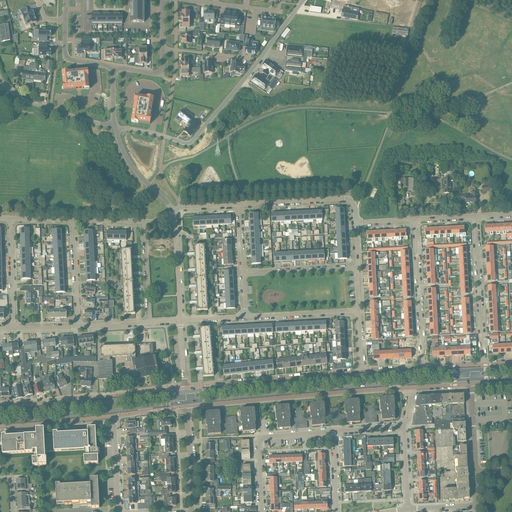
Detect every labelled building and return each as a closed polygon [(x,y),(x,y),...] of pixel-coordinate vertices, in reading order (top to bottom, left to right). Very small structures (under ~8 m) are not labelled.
[(132,0),(131,0),(131,4),(132,4),(132,7),(131,7),(131,11),(132,11),(132,18),(130,18),(130,22),(144,22),(144,0),(132,0)] [(343,10),(341,17),(356,20),(357,20),(359,9),(352,8),(348,7),(349,6),(347,6),(347,7),(344,6),(343,10)] [(35,17),(33,11),(28,12),(26,8),(20,10),(22,15),(20,16),(22,22),(35,17)] [(182,11),(182,19),(192,19),(191,12),(189,12),(189,11),(182,11)] [(221,18),(220,27),(224,28),(230,29),(230,25),(231,13),(225,12),(225,15),(221,14),(221,18)] [(231,13),(230,25),(235,25),(235,29),(239,30),(241,21),(241,18),(241,17),(238,16),(238,14),(231,13)] [(25,30),(26,30),(31,28),(30,25),(37,22),(35,17),(22,22),(25,29),(25,30)] [(275,29),(276,19),(262,17),(261,27),(275,29)] [(182,19),(182,28),(190,28),(190,27),(192,27),(192,19),(182,19)] [(0,25),(0,34),(1,42),(2,42),(10,41),(8,25),(2,26),(0,26),(0,25)] [(393,27),(392,35),(408,37),(408,29),(393,27)] [(47,42),(47,36),(51,36),(51,31),(51,28),(50,28),(46,28),(46,30),(37,30),(36,37),(33,37),(33,41),(47,42)] [(290,31),(287,28),(281,36),(284,39),(290,31)] [(219,48),(220,40),(208,38),(207,47),(219,48)] [(246,44),(245,52),(248,53),(251,54),(251,53),(255,54),(256,51),(257,51),(258,46),(257,46),(258,42),(252,42),(252,40),(247,40),(246,44)] [(92,44),(89,44),(90,41),(82,41),(82,46),(78,46),(78,51),(77,51),(77,54),(78,54),(83,54),(83,52),(92,52),(92,44)] [(239,52),(240,44),(227,42),(226,50),(239,52)] [(47,56),(51,56),(51,50),(47,49),(47,44),(39,44),(39,48),(37,48),(37,56),(43,56),(47,56)] [(305,46),(304,52),(307,53),(306,56),(306,57),(312,58),(313,47),(308,46),(305,46)] [(139,48),(137,48),(137,56),(147,55),(147,47),(139,47),(139,48)] [(105,50),(105,58),(113,58),(113,48),(106,48),(106,50),(105,50)] [(121,48),(113,48),(113,58),(122,58),(122,50),(121,50),(121,48)] [(137,56),(134,56),(134,63),(137,63),(139,63),(139,64),(147,64),(147,55),(137,56)] [(286,66),(301,67),(301,63),(298,63),(299,60),(291,59),(291,62),(287,62),(286,66)] [(19,61),(18,66),(24,67),(24,68),(23,71),(22,79),(22,78),(22,79),(26,79),(34,80),(34,72),(35,69),(36,65),(35,65),(30,64),(29,65),(29,67),(24,67),(25,61),(23,60),(19,60),(19,61)] [(181,60),(181,68),(191,68),(191,61),(189,61),(189,60),(181,60)] [(266,60),(261,68),(264,70),(262,73),(267,76),(269,74),(274,78),(280,70),(266,60)] [(211,66),(211,62),(205,62),(205,65),(203,65),(203,73),(213,73),(213,66),(211,66)] [(240,65),(240,63),(232,62),(231,67),(230,67),(230,72),(239,73),(239,71),(245,72),(246,65),(240,65)] [(34,72),(34,80),(41,81),(45,82),(45,81),(46,71),(41,70),(41,73),(38,73),(39,68),(39,65),(36,65),(35,69),(34,72)] [(285,71),(293,72),(292,75),(297,75),(297,72),(301,73),(301,69),(286,67),(285,71)] [(181,68),(181,76),(189,76),(191,76),(191,73),(198,72),(198,73),(200,73),(200,68),(197,68),(191,68),(181,68)] [(65,72),(62,72),(63,84),(63,85),(64,91),(89,89),(87,70),(86,70),(69,72),(69,73),(66,73),(65,72)] [(269,83),(256,74),(251,82),(264,91),(267,86),(269,83)] [(273,79),(268,86),(270,88),(272,90),(276,85),(278,82),(273,79)] [(175,90),(173,97),(189,102),(191,95),(175,90)] [(196,105),(195,105),(204,108),(206,104),(207,105),(209,102),(211,104),(212,102),(212,103),(214,101),(215,99),(208,93),(206,95),(206,96),(205,96),(202,93),(200,95),(199,94),(196,97),(197,98),(200,100),(199,101),(196,105)] [(154,99),(147,98),(147,99),(135,97),(134,104),(135,104),(131,123),(138,124),(139,123),(150,125),(152,118),(151,118),(154,99)] [(183,109),(178,116),(182,119),(184,121),(189,124),(188,125),(184,131),(190,136),(199,126),(191,120),(193,117),(183,109)] [(418,178),(408,178),(403,178),(403,188),(408,188),(408,190),(411,190),(411,195),(417,195),(418,178)] [(453,179),(443,179),(443,183),(441,183),(441,187),(443,187),(443,193),(450,193),(450,183),(453,183),(453,190),(455,190),(455,183),(453,183),(453,179)] [(490,186),(490,182),(484,183),(484,186),(482,186),(483,192),(491,192),(491,186),(490,186)] [(477,198),(477,191),(471,192),(472,197),(467,197),(467,194),(460,195),(460,199),(465,199),(465,203),(476,202),(475,198),(477,198)] [(504,231),(504,224),(497,225),(498,232),(499,232),(499,235),(506,234),(506,231),(504,231)] [(493,232),(491,232),(491,225),(484,225),(485,232),(490,232),(490,235),(493,235),(493,232)] [(493,232),(496,232),(497,235),(499,235),(499,232),(498,232),(497,225),(491,225),(491,232),(493,232)] [(446,234),(446,237),(446,238),(450,238),(450,237),(453,237),(453,234),(451,234),(451,227),(444,228),(445,235),(446,234)] [(457,227),(451,227),(451,234),(453,234),(456,234),(456,237),(459,237),(459,234),(458,234),(457,227)] [(464,233),(464,227),(457,227),(458,234),(459,234),(459,237),(466,236),(465,233),(464,233)] [(432,235),(431,228),(425,229),(425,236),(430,236),(430,238),(433,238),(433,235),(432,235)] [(437,235),(437,238),(440,238),(439,235),(438,235),(438,228),(431,228),(432,235),(433,235),(437,235)] [(445,235),(444,228),(438,228),(438,235),(439,235),(443,235),(443,238),(446,237),(446,234),(445,235)] [(393,237),(394,237),(398,237),(398,240),(401,240),(401,237),(399,237),(399,230),(394,231),(392,231),(393,237)] [(401,237),(404,237),(404,240),(407,240),(407,237),(406,237),(406,230),(399,230),(399,237),(401,237)] [(113,240),(114,232),(111,232),(111,231),(107,231),(107,240),(105,240),(105,243),(107,243),(107,240),(113,240)] [(375,242),(381,241),(381,238),(380,238),(379,231),(373,232),(373,239),(374,239),(375,242)] [(381,241),(388,241),(387,238),(386,238),(386,231),(379,231),(380,238),(381,238),(381,241)] [(386,238),(387,238),(391,238),(392,243),(394,243),(394,240),(394,237),(393,237),(392,231),(387,231),(386,231),(386,238)] [(374,239),(373,239),(373,232),(366,232),(367,242),(375,242),(374,239)] [(196,262),(205,262),(204,245),(194,246),(195,246),(196,262)] [(132,250),(132,249),(121,250),(122,266),(131,266),(131,250),(132,250)] [(206,278),(205,262),(196,262),(196,278),(206,278)] [(123,282),(132,282),(131,266),(122,266),(123,282)] [(207,294),(206,278),(196,278),(197,294),(207,294)] [(133,298),(132,282),(123,282),(124,299),(133,298)] [(108,288),(108,284),(96,284),(95,287),(87,286),(86,293),(90,294),(94,295),(95,291),(98,291),(99,289),(104,289),(108,288)] [(35,304),(35,293),(26,293),(26,304),(35,304)] [(208,310),(207,294),(197,294),(198,310),(197,310),(197,311),(208,310)] [(108,302),(108,297),(97,297),(97,299),(94,299),(90,298),(90,299),(86,299),(85,306),(94,307),(94,301),(97,301),(97,302),(108,302)] [(134,314),(133,298),(124,299),(125,315),(135,314),(134,314)] [(199,329),(200,329),(201,344),(211,344),(210,328),(199,328),(199,329)] [(93,335),(86,336),(87,343),(87,348),(91,347),(91,345),(94,344),(93,335)] [(464,355),(470,355),(470,342),(477,341),(476,335),(470,336),(466,336),(463,336),(463,339),(463,344),(463,347),(464,355)] [(87,343),(86,336),(78,337),(79,346),(83,345),(83,344),(87,343)] [(60,359),(59,353),(59,352),(54,352),(53,347),(56,346),(55,342),(55,339),(48,340),(51,360),(59,358),(60,359),(55,360),(60,359)] [(51,357),(48,340),(42,341),(43,344),(42,344),(43,348),(46,347),(46,351),(46,356),(47,358),(51,357)] [(27,365),(26,363),(25,353),(31,353),(30,342),(24,343),(24,346),(24,350),(25,350),(25,353),(22,354),(24,366),(27,365)] [(13,355),(12,344),(5,345),(6,345),(3,346),(3,351),(6,351),(6,352),(9,352),(9,356),(13,355)] [(12,344),(13,355),(13,357),(20,356),(21,366),(24,366),(22,354),(21,347),(19,347),(18,347),(18,344),(12,344)] [(153,356),(153,344),(150,344),(150,354),(136,357),(135,345),(101,346),(101,357),(103,357),(103,361),(98,361),(99,379),(113,379),(112,360),(110,360),(110,357),(131,356),(132,361),(136,380),(159,375),(155,356),(153,356)] [(211,344),(201,344),(203,361),(212,360),(211,344)] [(408,347),(404,347),(405,358),(411,358),(411,356),(414,356),(413,350),(408,350),(408,347)] [(345,355),(345,353),(336,354),(328,354),(329,364),(333,364),(333,360),(346,360),(346,355),(345,355)] [(38,356),(37,356),(37,361),(32,362),(33,363),(33,364),(40,363),(42,362),(41,355),(38,356)] [(63,358),(60,359),(55,360),(56,366),(72,363),(72,361),(72,356),(63,358)] [(54,360),(51,361),(47,361),(47,368),(47,366),(55,364),(54,360)] [(204,377),(203,377),(214,376),(212,360),(203,361),(204,377)] [(43,375),(43,364),(47,364),(47,363),(47,361),(42,362),(40,363),(40,374),(40,381),(42,380),(45,392),(50,391),(46,376),(47,376),(46,376),(47,375),(43,375)] [(31,364),(27,365),(24,366),(21,366),(21,373),(21,374),(21,378),(22,381),(26,397),(33,395),(31,390),(29,382),(32,381),(32,379),(31,370),(31,364)] [(80,386),(85,386),(86,376),(86,371),(86,368),(78,368),(78,373),(83,373),(83,378),(81,378),(80,386)] [(62,375),(61,373),(56,376),(59,381),(57,382),(60,388),(67,384),(62,375)] [(40,381),(40,374),(34,375),(37,385),(33,386),(35,394),(42,393),(41,389),(42,389),(40,381)] [(47,376),(46,376),(50,391),(55,390),(52,375),(47,376)] [(5,396),(9,396),(9,388),(1,388),(1,380),(0,380),(0,396),(2,396),(2,397),(5,397),(5,396)] [(11,395),(14,395),(15,399),(23,397),(20,383),(16,384),(17,387),(10,389),(11,397),(11,395)] [(451,395),(452,404),(464,404),(464,394),(451,395)] [(439,420),(442,420),(442,416),(441,405),(441,395),(431,396),(431,405),(432,414),(432,417),(434,417),(434,420),(439,420)] [(451,395),(441,395),(441,405),(442,416),(442,420),(447,420),(464,419),(465,419),(465,415),(452,416),(452,413),(452,404),(451,395)] [(381,411),(382,421),(395,419),(394,411),(395,411),(394,399),(392,399),(392,398),(393,397),(393,396),(380,397),(380,399),(381,398),(381,400),(379,400),(380,411),(381,411)] [(420,425),(426,425),(425,416),(425,407),(424,396),(419,397),(417,397),(411,426),(420,425)] [(346,414),(347,423),(360,422),(359,413),(360,413),(359,402),(357,402),(357,400),(358,400),(358,399),(345,400),(345,401),(346,401),(347,403),(345,403),(345,414),(346,414)] [(311,417),(312,426),(325,425),(325,416),(324,405),(323,405),(322,403),(323,403),(323,402),(310,403),(310,404),(312,404),(312,406),(310,406),(311,417)] [(465,415),(464,404),(452,404),(452,413),(452,416),(465,415)] [(277,420),(277,429),(291,428),(290,419),(291,419),(290,408),(288,408),(288,406),(289,406),(289,405),(276,406),(276,407),(277,407),(277,409),(275,409),(276,420),(277,420)] [(365,416),(365,423),(377,422),(376,415),(380,415),(379,411),(374,412),(374,405),(366,406),(366,413),(361,413),(361,416),(365,416)] [(242,423),(243,432),(256,431),(255,422),(256,422),(255,411),(253,411),(253,409),(254,409),(254,408),(241,409),(241,410),(242,410),(242,412),(240,412),(241,423),(242,423)] [(330,419),(330,426),(342,425),(341,418),(345,418),(344,414),(339,415),(339,408),(331,409),(331,415),(326,416),(327,419),(330,419)] [(207,426),(208,435),(220,434),(220,425),(221,425),(220,413),(218,414),(218,412),(219,412),(219,411),(206,412),(206,413),(207,413),(207,415),(205,415),(206,426),(207,426)] [(295,422),(296,429),(307,428),(307,421),(310,420),(310,417),(305,418),(304,411),(296,412),(297,418),(292,419),(292,422),(295,422)] [(225,427),(226,435),(237,434),(237,427),(240,426),(240,423),(236,423),(236,416),(225,417),(226,424),(222,424),(222,428),(225,427)] [(435,430),(465,429),(465,423),(464,423),(464,419),(447,420),(442,420),(439,420),(434,420),(435,430)] [(148,435),(167,434),(167,426),(172,426),(171,420),(161,421),(162,422),(158,422),(159,430),(148,431),(148,433),(148,435)] [(135,422),(125,422),(125,428),(130,428),(130,434),(139,433),(145,433),(145,430),(147,430),(146,427),(143,427),(143,429),(137,429),(137,427),(138,427),(138,422),(135,422)] [(96,449),(95,427),(87,427),(88,432),(83,432),(83,433),(83,434),(58,435),(57,432),(53,432),(53,434),(44,434),(44,428),(36,429),(36,435),(32,435),(32,437),(6,438),(6,434),(1,435),(2,454),(33,453),(33,451),(37,451),(37,458),(32,458),(33,466),(47,465),(46,452),(54,451),(54,452),(85,450),(85,449),(88,449),(89,456),(84,456),(84,464),(98,463),(97,449),(96,449)] [(465,429),(435,430),(436,447),(458,446),(458,442),(466,442),(465,429)] [(148,443),(148,435),(148,433),(145,433),(139,433),(140,440),(144,440),(144,443),(148,443)] [(164,446),(165,446),(173,446),(172,438),(168,439),(167,436),(161,436),(161,440),(161,446),(164,446)] [(206,444),(206,451),(213,451),(213,448),(214,448),(214,444),(217,444),(217,440),(207,440),(208,444),(206,444)] [(168,456),(168,453),(173,453),(173,446),(165,446),(164,446),(164,453),(159,453),(159,456),(168,456)] [(458,446),(436,447),(437,469),(457,468),(467,468),(467,457),(466,457),(466,456),(467,456),(466,446),(458,446)] [(217,455),(217,451),(213,451),(206,451),(206,459),(208,459),(208,463),(214,463),(214,455),(217,455)] [(394,454),(388,455),(388,460),(386,461),(386,463),(394,463),(394,458),(394,454)] [(168,456),(159,456),(159,460),(166,459),(167,466),(174,466),(173,458),(169,459),(168,456)] [(211,474),(213,474),(216,474),(216,467),(219,467),(219,463),(214,463),(208,463),(208,467),(206,467),(206,474),(211,474)] [(160,474),(160,476),(169,476),(169,473),(174,473),(174,466),(167,466),(167,472),(161,473),(161,474),(160,474)] [(467,468),(457,468),(457,469),(458,484),(468,483),(468,468),(467,468)] [(216,474),(213,474),(211,474),(206,474),(206,482),(208,482),(208,485),(218,485),(218,480),(214,480),(214,477),(214,474),(216,474)] [(17,485),(29,484),(28,484),(28,479),(28,476),(22,476),(23,479),(16,479),(17,485)] [(169,476),(160,476),(160,480),(162,482),(167,482),(168,486),(175,485),(174,478),(170,478),(169,476)] [(99,507),(98,478),(90,478),(90,483),(86,483),(86,485),(60,486),(60,484),(56,485),(57,504),(91,502),(91,508),(99,507)] [(468,483),(458,484),(458,488),(459,499),(469,498),(468,483)] [(23,490),(23,493),(31,492),(31,489),(29,490),(29,484),(17,485),(17,490),(23,490)] [(391,491),(391,484),(381,485),(375,485),(375,486),(373,487),(373,492),(375,491),(375,488),(381,488),(383,488),(384,491),(384,495),(391,494),(391,491)] [(175,485),(168,486),(168,490),(161,490),(161,496),(164,496),(170,495),(170,493),(175,493),(175,485)] [(206,497),(215,496),(217,496),(217,493),(215,493),(214,490),(217,490),(217,486),(218,486),(218,485),(208,485),(208,489),(206,489),(206,497)] [(459,499),(458,488),(443,489),(443,500),(459,499)] [(31,492),(23,493),(17,493),(17,496),(18,502),(28,501),(28,496),(32,495),(34,495),(34,493),(31,493),(31,492)] [(419,494),(419,497),(418,497),(418,502),(423,502),(423,500),(426,500),(426,496),(433,496),(433,499),(437,499),(436,493),(426,494),(419,494)] [(171,498),(170,495),(164,496),(164,506),(176,506),(175,498),(171,498)] [(217,496),(215,496),(206,497),(206,504),(208,504),(208,508),(215,509),(215,497),(217,497),(217,496)] [(320,499),(320,502),(321,509),(320,509),(320,511),(329,510),(329,505),(327,505),(327,501),(327,498),(324,499),(320,499)] [(18,502),(18,510),(24,510),(31,509),(31,506),(30,506),(30,501),(28,501),(18,502)]
